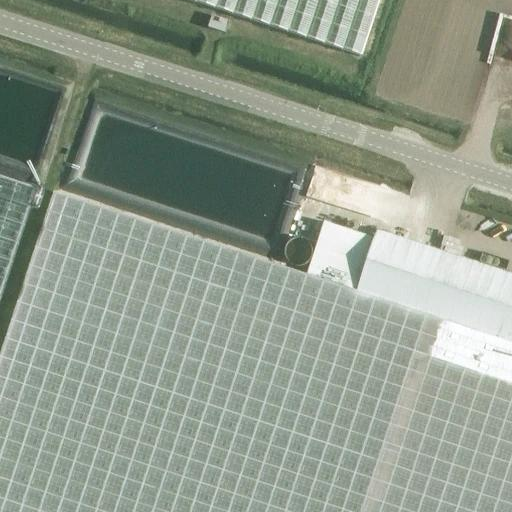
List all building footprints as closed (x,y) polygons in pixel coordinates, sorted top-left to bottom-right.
[(180,0),(359,58),(378,0),(180,0)] [(207,29),(223,34),(228,22),(211,16),(207,29)] [(0,293),(34,189),(0,178),(0,293)] [(0,363),(0,511),(511,511),(511,275),(379,231),(376,239),(327,222),(308,276),(56,193),(0,363)] [(472,240),(468,251),(458,248),(456,254),(480,262),(486,245),(472,240)] [(311,255),(310,249),(307,245),(304,243),(299,241),(294,242),(291,243),(288,245),(286,249),(285,252),(284,255),(285,257),(286,261),(288,264),(292,267),(297,268),(302,267),(307,265),(309,263),(310,260),(311,255)]
